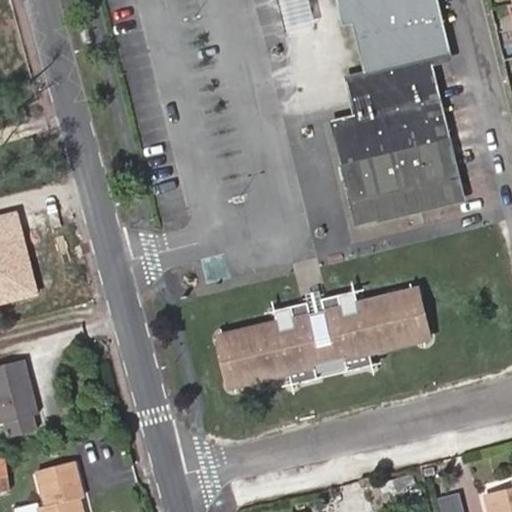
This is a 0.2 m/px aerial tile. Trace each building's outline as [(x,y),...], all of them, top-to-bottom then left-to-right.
[(334,0),(340,25),(351,23),(360,71),(342,75),(345,90),(350,114),(333,118),(327,120),(344,194),(351,221),(357,220),(459,194),(429,71),(426,62),(445,57),(430,0),(334,0)] [(280,317),(223,330),(233,377),(292,365),(291,385),(381,362),(372,345),(425,332),(414,283),(361,296),(361,281),(272,302),(280,317)] [(0,421),(4,421),(7,437),(38,429),(34,414),(38,413),(25,362),(0,368),(0,421)] [(41,511),(82,511),(79,499),(83,497),(75,464),(39,473),(47,508),(41,509),(41,511)] [(511,511),(511,486),(485,494),(489,511),(511,511)] [(443,496),(446,511),(468,511),(463,491),(443,496)]
